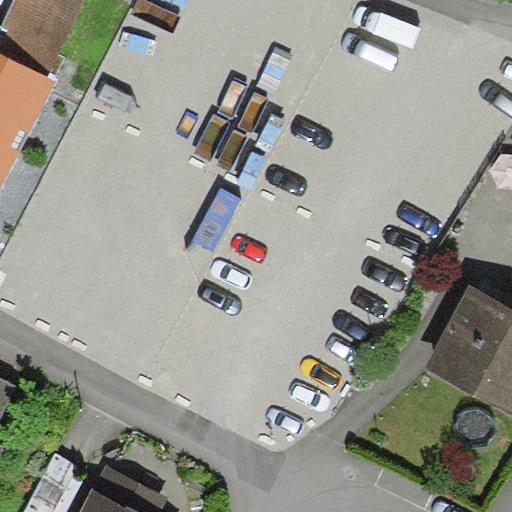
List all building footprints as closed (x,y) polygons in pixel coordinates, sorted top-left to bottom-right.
[(0,190),(57,85),(46,79),(86,5),(76,0),(20,0),(3,31),(0,29),(0,190)] [(511,314),(473,295),(435,371),(511,409),(511,314)] [(0,413),(14,387),(0,379),(0,451),(1,450),(0,449),(0,413)] [(54,458),(26,511),(67,511),(81,486),(72,481),(78,470),(54,458)] [(170,511),(176,502),(110,466),(85,511),(170,511)]
